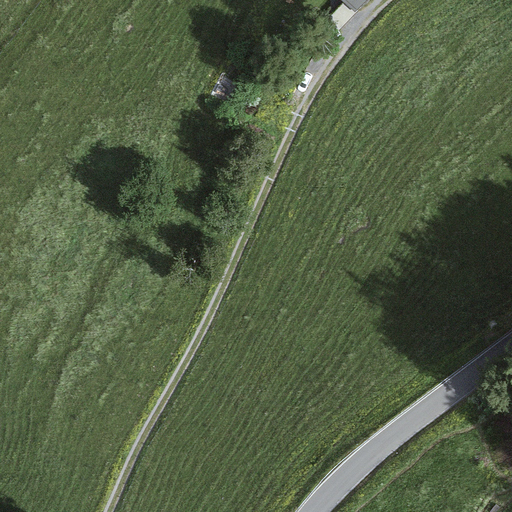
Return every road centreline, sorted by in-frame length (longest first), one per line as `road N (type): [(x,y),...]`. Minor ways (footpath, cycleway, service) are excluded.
road 1 (track): [(112,511),(214,309),(306,97),(388,0)]
road 2 (tertiary): [(313,511),(391,437),(511,346)]
